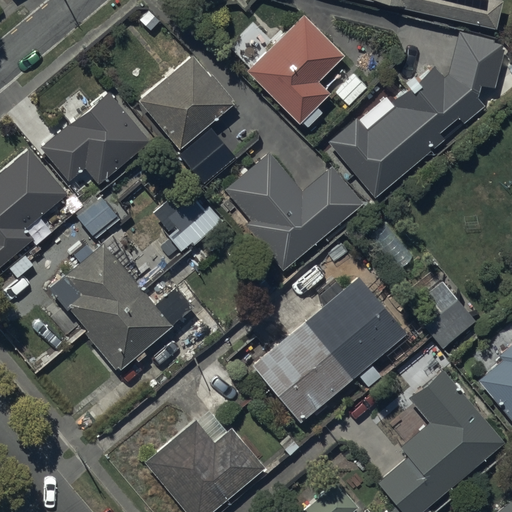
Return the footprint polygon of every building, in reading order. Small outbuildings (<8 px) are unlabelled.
[(383,0),(492,24),(496,0),(383,0)] [(342,52),(300,10),(243,68),(296,121),(298,118),(304,124),(319,109),(313,103),(328,89),(316,77),(342,52)] [(326,139),(372,193),(440,136),(435,129),(455,112),(461,120),(481,103),(473,94),(476,81),(492,85),(501,46),(499,45),(500,41),(491,39),(492,36),(456,28),(446,70),(442,74),(433,63),(415,78),(414,76),(405,83),(406,84),(389,99),(382,91),(354,114),(355,115),(326,139)] [(189,52),(135,97),(176,145),(230,100),(227,97),(230,95),(208,70),(206,72),(189,52)] [(365,85),(353,73),(334,92),(347,104),(365,85)] [(222,187),(248,217),(242,222),(281,267),(360,200),(328,162),(299,186),(266,149),(222,187)] [(101,191),(73,211),(92,236),(120,215),(101,191)] [(206,201),(165,233),(178,250),(220,218),(206,201)] [(150,301),(98,238),(44,283),(64,307),(66,305),(84,327),(81,329),(112,366),(189,302),(173,282),(150,301)] [(249,361),(297,418),(403,329),(355,272),(249,361)] [(440,344),(472,317),(440,278),(407,305),(440,344)] [(208,304),(171,331),(191,357),(228,330),(208,304)] [(511,337),(495,352),(499,357),(475,377),(511,420),(511,337)] [(374,479),(394,503),(401,511),(413,511),(501,439),(439,366),(405,395),(426,419),(397,444),(405,453),(374,479)] [(140,459),(184,511),(204,511),(263,464),(228,422),(210,437),(192,415),(140,459)] [(342,511),(355,502),(333,477),(291,511),(342,511)] [(511,511),(511,494),(490,511),(511,511)] [(401,511),(394,503),(383,511),(401,511)]
